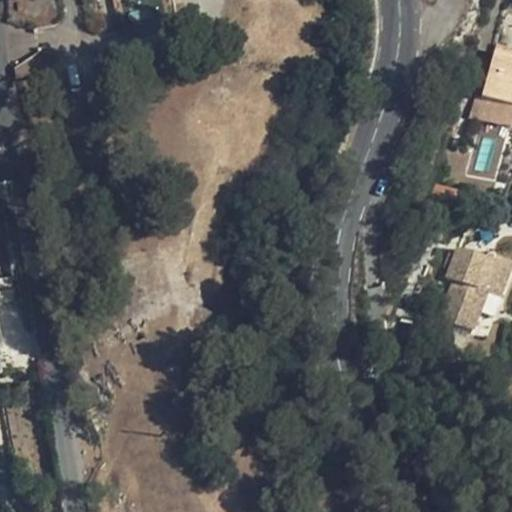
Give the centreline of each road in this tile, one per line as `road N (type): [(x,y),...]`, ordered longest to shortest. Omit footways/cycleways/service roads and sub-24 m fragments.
road 1 (secondary): [(399,0),(396,64),(336,244),(333,312),(341,368),(362,424),(411,511)]
road 2 (unclassified): [(65,511),(2,123)]
